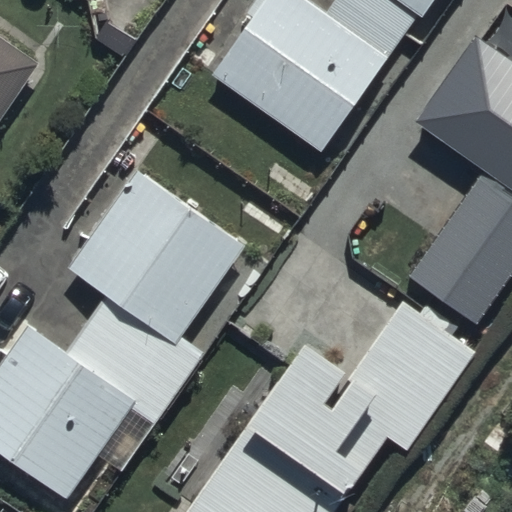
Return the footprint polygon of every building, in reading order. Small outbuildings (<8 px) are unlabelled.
[(425,0),(332,0),(315,25),(278,0),(257,0),(198,85),(306,160),(402,23),(407,27),(425,0)] [(0,135),(41,75),(0,49),(0,135)] [(511,79),(474,53),(412,143),(511,211),(511,79)] [(246,251),(141,180),(75,277),(111,301),(69,363),(28,336),(0,377),(0,458),(69,505),(133,412),(156,428),(204,358),(183,343),(246,251)] [(511,279),(511,219),(470,191),(404,289),(473,336),(511,279)] [(347,390),(306,362),(195,511),(339,511),(341,509),(345,511),(346,511),(364,488),(359,484),(390,443),(405,454),(476,357),(403,308),(347,390)]
